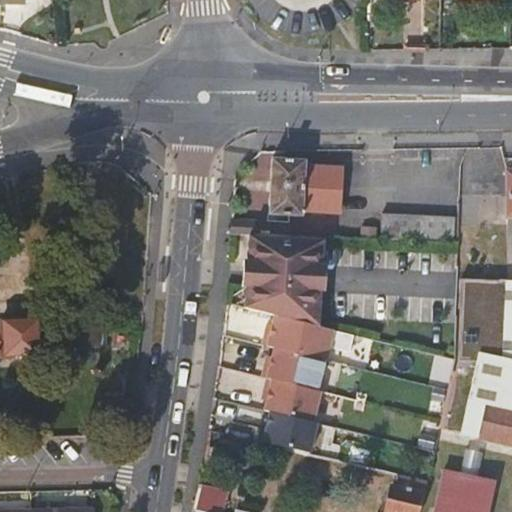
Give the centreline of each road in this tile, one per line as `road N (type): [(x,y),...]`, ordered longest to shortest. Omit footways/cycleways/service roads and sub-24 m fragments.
road 1 (tertiary): [(160,475),(200,119)]
road 2 (secondary): [(200,119),(511,115)]
road 3 (secondary): [(511,84),(204,79)]
road 4 (secondary): [(204,79),(117,79),(0,57)]
road 5 (residential): [(160,475),(0,478)]
